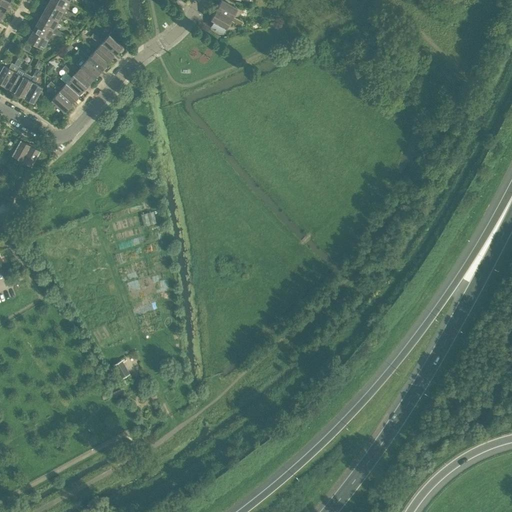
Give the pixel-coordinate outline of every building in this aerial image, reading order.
[(0,0),(0,10),(4,12),(9,3),(3,0),(0,0)] [(65,0),(49,0),(48,2),(64,11),(62,13),(68,16),(70,12),(65,9),(69,2),(65,0)] [(221,0),(220,0),(216,10),(231,18),(230,21),(235,24),(238,19),(232,16),(237,8),(221,0)] [(48,2),(43,12),(58,21),(62,13),(64,11),(48,2)] [(231,18),(216,10),(210,20),(213,22),(210,27),(222,34),(225,28),(226,28),(230,21),(231,18)] [(43,12),(37,22),(53,30),(52,32),(57,35),(60,31),(54,28),(58,21),(43,12)] [(37,22),(32,31),(48,40),(52,32),(53,30),(37,22)] [(115,27),(103,41),(101,43),(114,55),(122,46),(117,41),(121,37),(115,27)] [(48,40),(32,31),(27,41),(42,49),(48,40)] [(99,44),(94,51),(107,63),(114,55),(101,43),(103,41),(98,37),(95,40),(99,44)] [(94,51),(88,57),(87,59),(100,71),(107,63),(94,51)] [(76,63),(80,66),(93,78),(100,71),(87,59),(88,57),(84,53),(81,57),(76,63)] [(34,67),(39,69),(43,62),(38,60),(34,67)] [(0,83),(4,86),(13,71),(15,72),(18,67),(14,64),(11,63),(8,68),(3,65),(3,66),(0,64),(0,83)] [(80,66),(74,73),(72,75),(86,87),(93,78),(80,66)] [(4,86),(14,92),(25,71),(18,67),(15,72),(13,71),(4,86)] [(71,77),(65,83),(79,95),(86,87),(72,75),(74,73),(69,69),(66,73),(71,77)] [(14,92),(23,97),(32,81),(34,83),(37,77),(33,75),(32,75),(25,71),(14,92)] [(32,81),(23,97),(33,102),(35,99),(40,102),(42,97),(42,92),(40,90),(42,87),(34,83),(32,81)] [(65,83),(60,89),(58,91),(72,103),(79,95),(65,83)] [(58,91),(60,89),(55,85),(52,89),(47,85),(47,91),(50,91),(55,95),(51,100),(64,112),(72,103),(58,91)] [(11,155),(19,160),(21,161),(30,145),(20,140),(11,155)] [(21,161),(19,160),(16,165),(20,168),(23,162),(31,166),(40,151),(30,145),(21,161)] [(130,374),(122,360),(113,365),(121,379),(130,374)]
